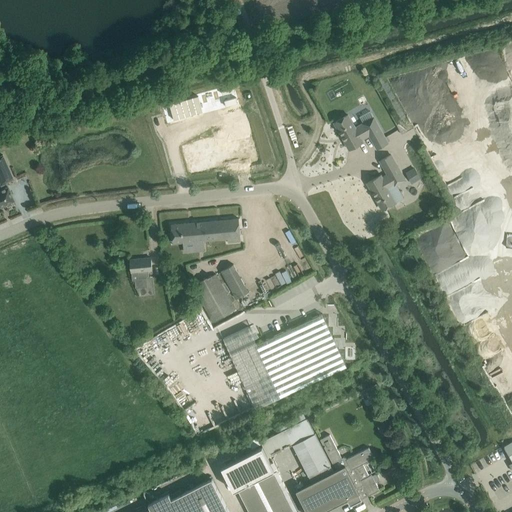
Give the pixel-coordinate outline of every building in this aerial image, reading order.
[(208,103),(179,111),(183,126),(212,118),(208,103)] [(363,123),(364,124),(355,128),(348,115),(334,122),(350,149),(363,142),(361,139),(369,134),(377,148),(388,143),(374,117),(363,123)] [(184,152),(181,153),(186,171),(223,161),(224,165),(248,158),(239,126),(215,133),(217,141),(183,150),(184,152)] [(394,146),(404,143),(402,137),(392,140),(394,146)] [(0,206),(0,207),(1,206),(4,205),(5,205),(4,204),(13,200),(13,201),(14,200),(14,199),(13,199),(8,187),(8,186),(7,186),(6,182),(12,179),(13,179),(13,178),(3,156),(3,155),(2,155),(0,156),(0,182),(0,183),(0,184),(0,206)] [(381,175),(367,182),(383,210),(396,202),(404,198),(397,185),(405,180),(391,155),(380,161),(388,175),(382,178),(381,175)] [(415,167),(406,172),(412,183),(421,179),(415,167)] [(460,213),(446,221),(459,244),(483,230),(467,201),(457,207),(460,213)] [(171,224),(173,243),(228,238),(228,242),(241,241),(240,224),(239,221),(239,218),(171,224)] [(151,257),(130,260),(132,280),(135,280),(136,287),(147,286),(146,277),(149,277),(149,271),(152,270),(151,257)] [(221,271),(218,273),(223,282),(226,280),(237,299),(249,292),(233,264),(221,271)] [(198,283),(193,286),(211,318),(217,327),(239,315),(216,274),(212,276),(211,275),(208,277),(209,278),(201,282),(201,281),(198,283)] [(249,326),(246,320),(220,332),(256,408),(347,366),(322,313),(257,344),(255,338),(260,336),(254,324),(249,326)] [(344,457),(342,458),(330,434),(320,439),(333,463),(334,463),(337,469),(334,471),(307,418),(261,441),(268,456),(293,444),(312,482),(296,490),(307,511),(322,511),(347,499),(350,504),(362,498),(357,488),(364,484),(369,495),(379,489),(376,482),(378,481),(379,478),(378,475),(375,474),(372,475),(372,474),(369,476),(363,464),(374,458),(369,447),(347,459),(346,457),(344,457)] [(262,447),(222,466),(234,490),(238,488),(249,511),(294,511),(270,462),(269,462),(269,461),(262,447)] [(149,504),(151,509),(145,511),(229,511),(212,478),(172,498),(169,494),(149,504)]
